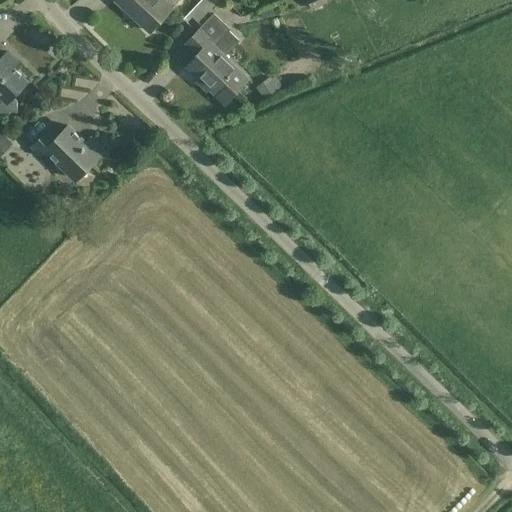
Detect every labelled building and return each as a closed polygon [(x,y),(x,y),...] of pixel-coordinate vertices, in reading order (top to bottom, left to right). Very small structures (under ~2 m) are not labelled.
[(0,31),(27,21),(19,0),(13,0),(0,5),(0,31)] [(116,0),(129,11),(131,10),(138,17),(137,18),(150,31),(178,0),(116,0)] [(329,1),(328,0),(307,0),(312,9),(329,1)] [(231,29),(214,13),(186,42),(198,53),(186,65),(199,78),(201,76),(210,85),(208,86),(225,102),(248,78),(225,56),(240,40),(229,30),(231,29)] [(0,111),(17,111),(18,101),(12,96),(28,81),(13,66),(18,61),(8,52),(0,59),(0,111)] [(275,75),(272,77),(270,75),(256,87),(266,99),(281,87),(280,86),(281,85),(275,75)] [(86,143),(68,125),(57,137),(48,128),(30,147),(39,155),(45,150),(75,179),(104,150),(91,137),(86,143)] [(0,156),(13,143),(0,131),(0,156)]
